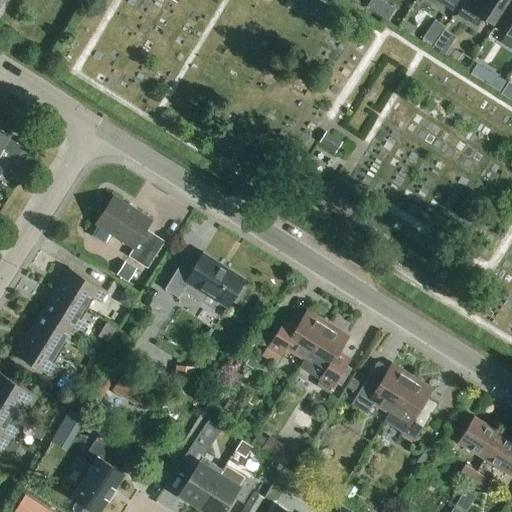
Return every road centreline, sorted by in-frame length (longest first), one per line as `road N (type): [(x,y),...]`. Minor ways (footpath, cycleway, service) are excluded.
road 1 (unclassified): [(511,385),(94,126)]
road 2 (residential): [(0,278),(94,126)]
